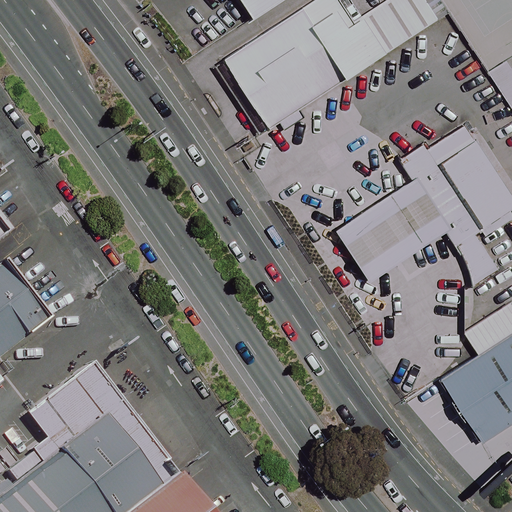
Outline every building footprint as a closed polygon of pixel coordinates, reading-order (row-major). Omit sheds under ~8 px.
[(395,71),(346,0),(338,0),(241,65),(291,140),(395,71)] [(259,0),(282,34),(334,0),(259,0)] [(418,0),(369,33),(395,71),(445,37),(420,0),(418,0)] [(511,117),(511,84),(503,71),(483,85),(507,121),(511,117)] [(511,225),(511,181),(479,132),(425,168),(503,284),(511,277),(511,258),(497,236),(511,225)] [(467,240),(435,192),(362,241),(393,289),(467,240)] [(0,356),(40,326),(0,274),(0,356)] [(480,355),(511,333),(511,305),(510,303),(465,332),(480,355)] [(511,336),(439,384),(479,445),(511,423),(511,336)] [(0,484),(0,511),(123,511),(141,498),(82,422),(0,484)] [(179,511),(159,485),(141,498),(123,511),(179,511)]
